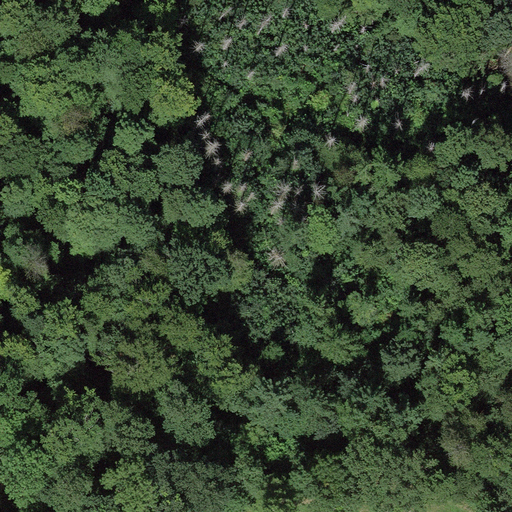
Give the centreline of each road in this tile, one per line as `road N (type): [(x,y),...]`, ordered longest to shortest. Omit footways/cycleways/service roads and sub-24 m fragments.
road 1 (track): [(45,0),(375,150),(438,196),(511,303)]
road 2 (track): [(0,202),(202,240),(284,275),(410,354)]
